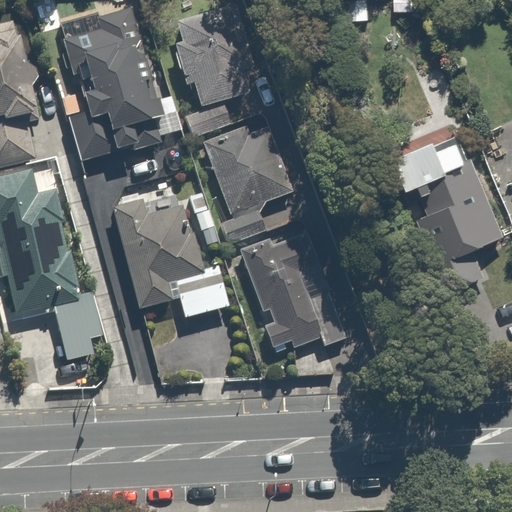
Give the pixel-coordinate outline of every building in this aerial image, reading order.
[(144,7),(58,28),(69,75),(87,70),(92,93),(81,96),(88,123),(77,126),(86,164),(120,156),(116,140),(125,138),(126,143),(174,131),(144,7)] [(204,116),(186,120),(195,151),(282,127),(249,7),(184,24),(191,48),(178,51),(190,95),(198,93),(204,116)] [(34,40),(4,46),(0,47),(0,166),(41,158),(36,135),(52,132),(34,40)] [(468,106),(446,69),(412,89),(433,126),(468,106)] [(282,129),(206,152),(227,222),(303,199),(282,129)] [(510,248),(460,148),(400,177),(449,278),(510,248)] [(62,154),(0,172),(0,307),(5,324),(51,310),(68,366),(100,357),(97,347),(117,341),(62,154)] [(178,180),(112,198),(144,315),(180,305),(185,325),(233,313),(213,238),(219,236),(207,189),(182,196),(178,180)] [(322,232),(239,258),(269,354),(352,328),(322,232)]
